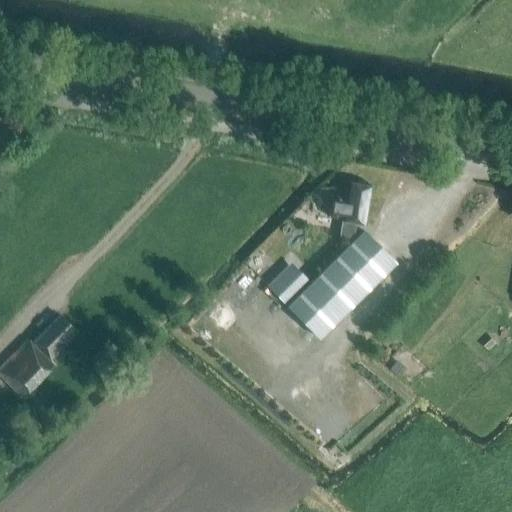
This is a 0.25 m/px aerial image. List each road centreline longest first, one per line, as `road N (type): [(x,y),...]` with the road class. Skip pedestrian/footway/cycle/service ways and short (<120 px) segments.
road 1 (secondary): [(511,147),(0,60)]
road 2 (track): [(218,97),(181,161),(6,340)]
